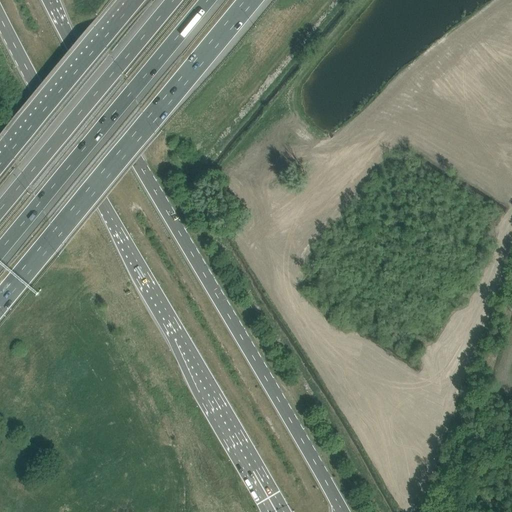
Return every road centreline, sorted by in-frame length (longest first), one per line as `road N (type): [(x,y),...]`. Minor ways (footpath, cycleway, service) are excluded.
road 1 (trunk): [(341,511),(49,0)]
road 2 (trunk): [(0,17),(283,511)]
road 3 (motorway): [(0,301),(249,0)]
road 4 (motorway): [(0,251),(207,0)]
road 5 (motorway): [(173,0),(0,207)]
road 6 (motorway): [(135,0),(0,163)]
